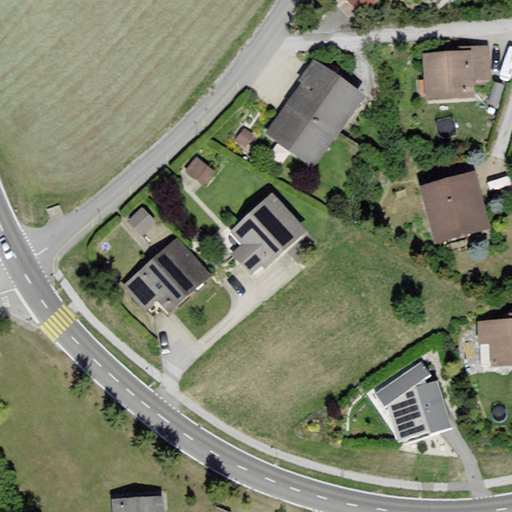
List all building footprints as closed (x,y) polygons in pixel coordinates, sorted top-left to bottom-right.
[(355,0),(364,9),(373,0),(355,0)] [(429,54),(430,103),(481,101),(481,81),(496,80),(495,47),(468,48),(468,53),(429,54)] [(276,132),(321,165),(340,138),(345,142),(377,99),(324,59),(306,83),(311,86),(276,132)] [(187,172),(205,185),(215,172),(197,159),(187,172)] [(486,176),(428,190),(443,247),(500,233),(486,176)] [(252,244),(240,256),(263,280),(282,262),(288,266),(321,234),(282,194),(241,232),(252,244)] [(146,208),(133,221),(148,236),(161,223),(146,208)] [(181,242),(130,285),(153,312),(162,304),(171,305),(180,315),(217,284),(181,242)] [(511,320),(484,322),(486,367),(511,365),(511,320)] [(431,361),(373,389),(400,440),(466,440),(431,361)] [(164,511),(163,488),(108,490),(109,511),(164,511)]
